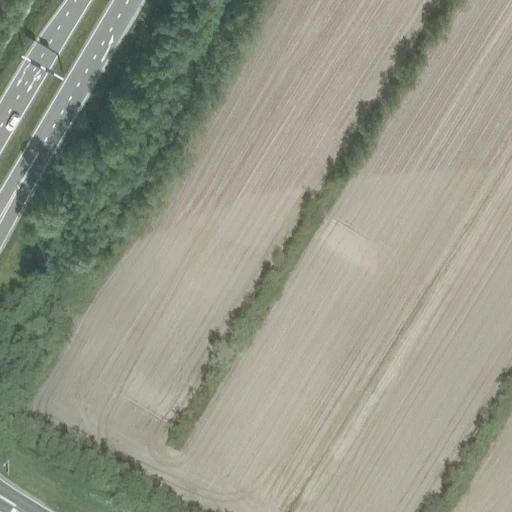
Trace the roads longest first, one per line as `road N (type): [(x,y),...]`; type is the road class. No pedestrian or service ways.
road 1 (primary): [(0,208),(121,0)]
road 2 (primary): [(83,0),(0,139)]
